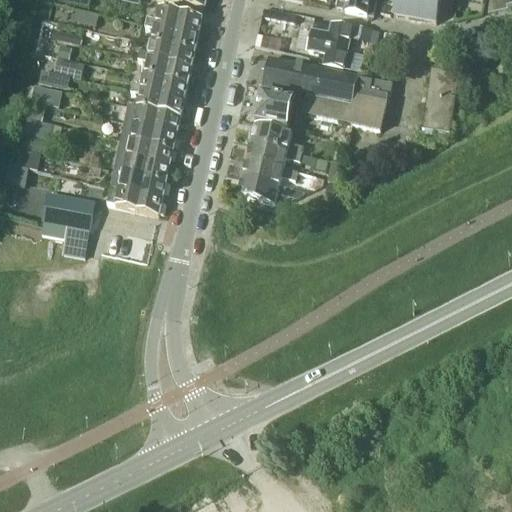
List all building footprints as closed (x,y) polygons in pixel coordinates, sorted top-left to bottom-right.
[(56,0),(55,7),(67,10),(67,6),(96,13),(97,10),(98,10),(100,0),(56,0)] [(204,12),(207,0),(180,0),(179,6),(204,12)] [(373,21),(377,0),(345,0),(342,14),(373,21)] [(398,0),(395,21),(416,23),(419,0),(398,0)] [(419,0),(416,23),(434,26),(437,26),(442,0),(419,0)] [(505,14),(503,0),(490,0),(488,17),(505,14)] [(511,12),(511,0),(503,0),(505,14),(511,12)] [(102,20),(55,9),(53,18),(77,24),(77,27),(100,32),(102,20)] [(147,23),(146,29),(176,36),(180,19),(158,14),(155,25),(147,23)] [(266,14),(264,21),(295,28),(296,20),(266,14)] [(202,24),(180,19),(176,36),(198,41),(202,24)] [(342,73),(347,48),(350,32),(332,28),(314,24),(312,35),(311,35),(307,54),(325,58),(323,69),(342,73)] [(153,36),(151,47),(173,52),(176,36),(146,29),(145,34),(153,36)] [(81,40),(77,39),(51,34),(49,43),(79,49),(81,40)] [(198,41),(176,36),(173,52),(195,57),(198,41)] [(140,56),(139,61),(169,68),(173,52),(151,47),(148,58),(140,56)] [(195,57),(173,52),(169,68),(191,73),(195,57)] [(57,61),(54,78),(74,82),(77,66),(57,61)] [(146,68),(143,79),(165,84),(169,68),(139,61),(138,66),(146,68)] [(353,100),(357,83),(358,82),(269,62),(263,92),(306,102),(351,112),(353,100)] [(457,76),(450,75),(451,66),(441,64),(440,74),(430,72),(422,133),(449,137),(457,76)] [(191,73),(169,68),(165,84),(187,89),(191,73)] [(42,75),(39,88),(51,90),(54,78),(42,75)] [(133,89),(131,94),(162,101),(165,84),(143,79),(141,90),(133,89)] [(372,86),(357,83),(353,100),(387,107),(388,101),(390,101),(392,88),(372,84),(372,86)] [(187,89),(165,84),(162,101),(184,106),(187,89)] [(50,97),(33,93),(30,107),(47,110),(50,97)] [(139,101),(136,112),(158,117),(162,101),(131,94),(130,99),(139,101)] [(294,106),(261,98),(255,128),(287,135),(294,106)] [(381,135),(387,107),(353,100),(351,112),(306,102),(302,118),(381,135)] [(184,106),(162,101),(158,117),(180,122),(184,106)] [(180,122),(158,117),(136,112),(134,123),(125,121),(124,126),(177,138),(180,122)] [(9,168),(4,215),(37,218),(40,187),(29,186),(31,172),(45,173),(50,125),(26,122),(21,169),(9,168)] [(177,138),(124,126),(123,132),(132,133),(129,145),(173,154),(177,138)] [(290,148),(291,138),(254,130),(250,147),(301,158),(303,151),(290,148)] [(173,154),(129,145),(127,155),(119,154),(118,159),(169,171),(173,154)] [(299,166),(301,158),(250,147),(246,164),(283,173),(285,163),(299,166)] [(169,171),(118,159),(117,164),(124,166),(122,178),(166,188),(169,171)] [(317,181),(297,177),(297,176),(283,173),(246,164),(242,182),(279,190),(281,182),(310,189),(317,181)] [(166,188),(122,178),(119,188),(112,186),(110,192),(162,203),(166,188)] [(305,197),(287,193),(279,191),(279,190),(242,182),(237,200),(275,209),(277,199),(296,204),(304,200),(305,197)] [(326,192),(326,197),(333,198),(335,189),(327,187),(326,192)] [(162,203),(110,192),(106,208),(159,220),(162,203)] [(44,227),(42,238),(66,243),(63,257),(84,261),(93,209),(57,204),(49,202),(44,227)] [(215,500),(221,511),(240,511),(252,506),(241,486),(215,500)]
